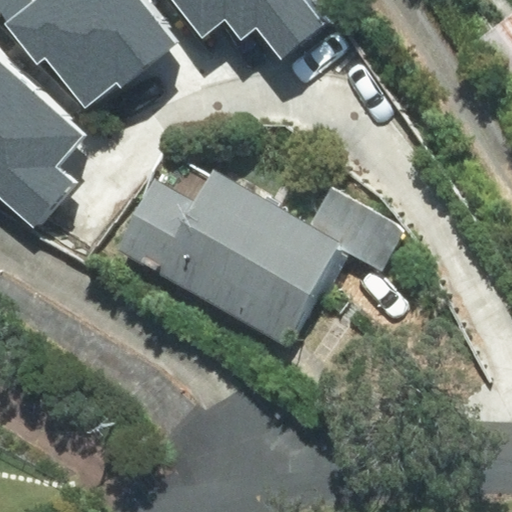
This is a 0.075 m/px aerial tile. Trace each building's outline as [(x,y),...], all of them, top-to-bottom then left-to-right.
[(119,86),(177,42),(143,0),(0,0),(0,13),(37,62),(46,55),(85,106),(115,83),(119,86)] [(282,60),(327,24),(308,0),(177,0),(203,32),(224,16),(242,38),(256,27),(282,60)] [(511,83),(511,13),(479,38),(511,83)] [(53,165),(81,134),(0,61),(0,196),(32,225),(72,182),(53,165)] [(115,251),(286,345),(343,242),(214,171),(209,179),(170,158),(157,181),(155,179),(115,251)]
